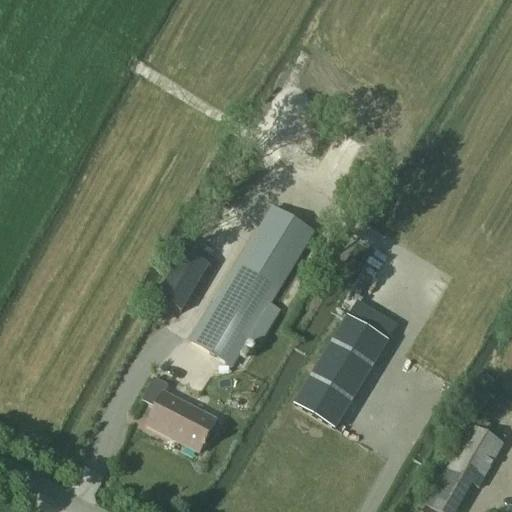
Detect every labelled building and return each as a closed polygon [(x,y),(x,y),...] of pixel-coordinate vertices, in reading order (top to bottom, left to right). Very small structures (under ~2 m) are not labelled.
[(232,370),(313,236),(272,211),(191,345),(232,370)] [(181,315),(208,269),(184,254),(156,301),(181,315)] [(294,408),(335,433),(386,347),(346,323),(294,408)] [(199,457),(215,425),(163,398),(168,389),(153,381),(141,404),(155,411),(146,429),(199,457)] [(477,491),(502,449),(470,431),(446,473),(477,491)] [(456,511),(457,511),(432,497),(425,511),(423,511),(456,511)]
